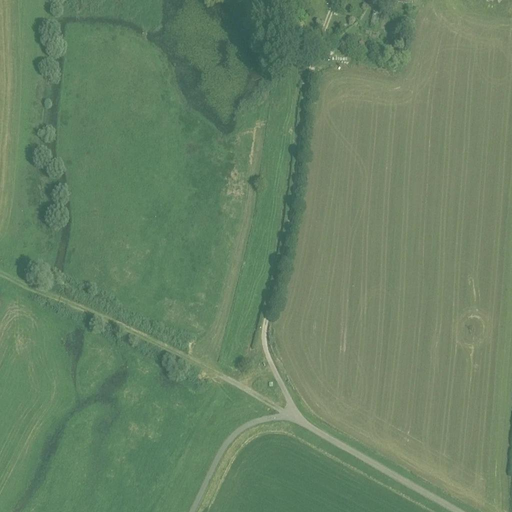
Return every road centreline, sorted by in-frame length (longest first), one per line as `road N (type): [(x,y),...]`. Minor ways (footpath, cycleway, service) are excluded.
road 1 (track): [(265,322),(290,222),(309,73),(334,0)]
road 2 (unclassified): [(460,511),(301,420),(267,355),(265,322)]
